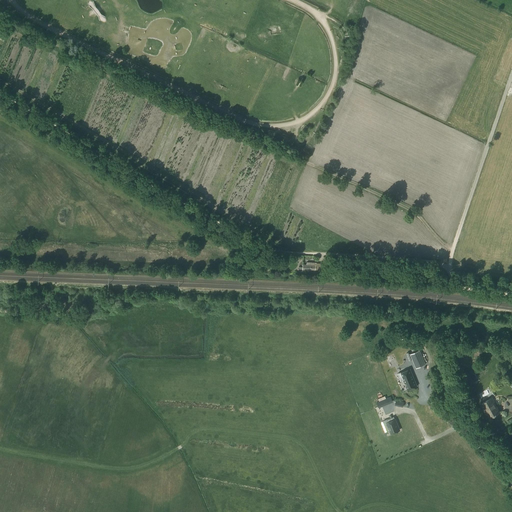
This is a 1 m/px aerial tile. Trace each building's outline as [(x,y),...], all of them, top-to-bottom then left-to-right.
[(494,73),(501,76),(506,65),(498,62),(494,73)] [(303,264),(302,270),(315,270),(322,270),(322,263),(316,263),(316,262),(307,262),(306,264),(303,264)] [(403,348),(391,353),(396,364),(407,359),(403,348)] [(411,355),(416,368),(425,364),(419,351),(414,353),(411,355)] [(384,363),(372,367),(376,376),(388,371),(384,363)] [(401,381),(404,380),(408,390),(417,386),(410,369),(398,374),(401,381)] [(385,379),(370,383),(372,391),(387,387),(385,379)] [(492,400),(491,401),(490,399),(491,398),(482,403),(486,409),(487,408),(488,411),(487,411),(490,417),(496,414),(496,413),(498,411),(499,412),(495,406),(496,405),(494,401),(493,401),(492,400)] [(383,421),(385,426),(387,425),(391,434),(400,430),(395,419),(394,419),(393,417),(383,421)]
